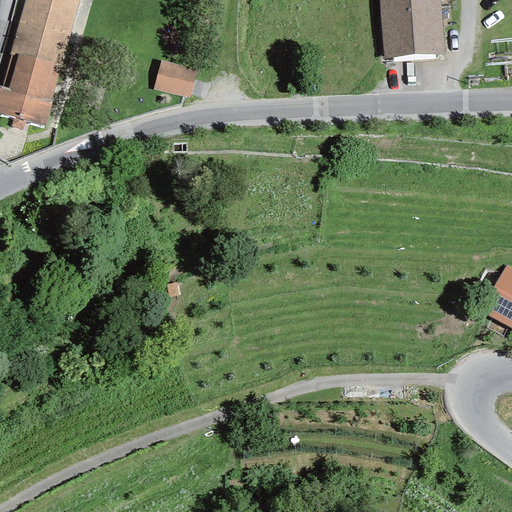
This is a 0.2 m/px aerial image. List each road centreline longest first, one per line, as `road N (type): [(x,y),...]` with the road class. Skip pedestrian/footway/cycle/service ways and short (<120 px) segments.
road 1 (tertiary): [(511,101),(169,122),(0,184)]
road 2 (tertiary): [(511,452),(467,407),(468,387),(511,377)]
